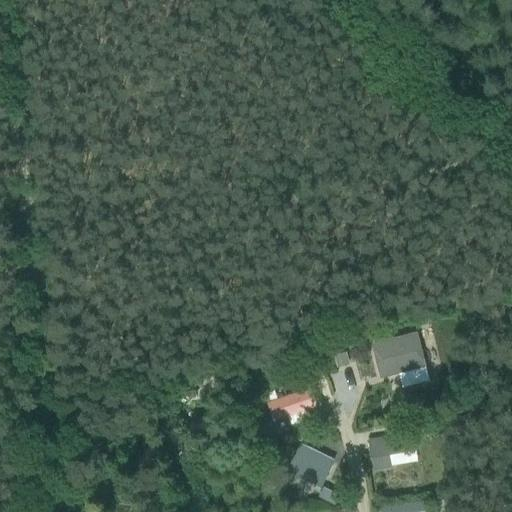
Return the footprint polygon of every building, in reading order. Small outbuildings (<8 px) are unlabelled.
[(371,344),(379,379),(425,367),(416,333),(371,344)] [(345,352),(333,355),(336,367),(348,364),(345,352)] [(253,379),(235,385),(240,397),(258,391),(253,379)] [(272,423),(261,427),(266,440),(290,431),(286,419),(312,409),(316,408),(309,389),(266,405),(272,423)] [(434,423),(422,425),(424,436),(436,434),(434,423)] [(368,442),(373,470),(388,467),(386,455),(414,451),(412,435),(368,442)] [(287,471),(319,487),(332,461),(300,445),(287,471)] [(145,478),(162,457),(151,448),(134,469),(145,478)] [(392,464),(417,460),(415,451),(391,455),(392,464)] [(321,488),(317,496),(333,504),(337,496),(321,488)] [(449,511),(447,498),(435,500),(436,511),(449,511)]
